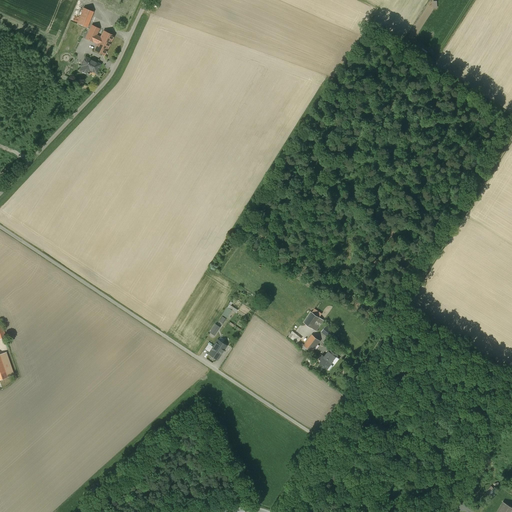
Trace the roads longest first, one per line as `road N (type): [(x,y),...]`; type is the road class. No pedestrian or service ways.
road 1 (unclassified): [(0,226),(319,438)]
road 2 (track): [(364,366),(511,136)]
road 3 (unclassified): [(145,0),(112,70),(0,194)]
